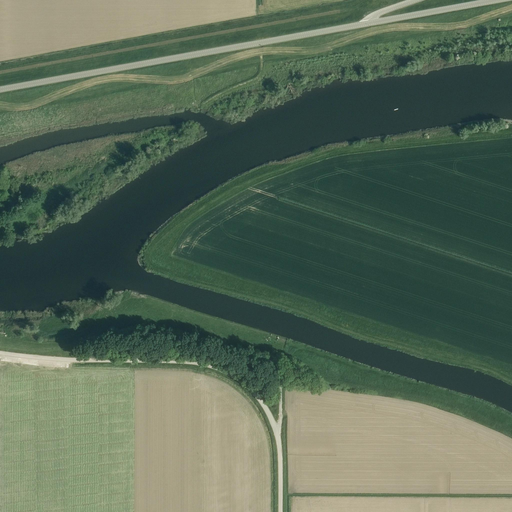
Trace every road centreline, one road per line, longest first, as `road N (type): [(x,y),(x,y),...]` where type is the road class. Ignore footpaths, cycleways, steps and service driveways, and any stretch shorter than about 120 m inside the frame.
road 1 (unclassified): [(280,511),(276,433),(255,394),(229,373),(178,360),(0,352)]
road 2 (unclassified): [(0,89),(368,23)]
road 3 (unclassified): [(368,23),(496,0)]
